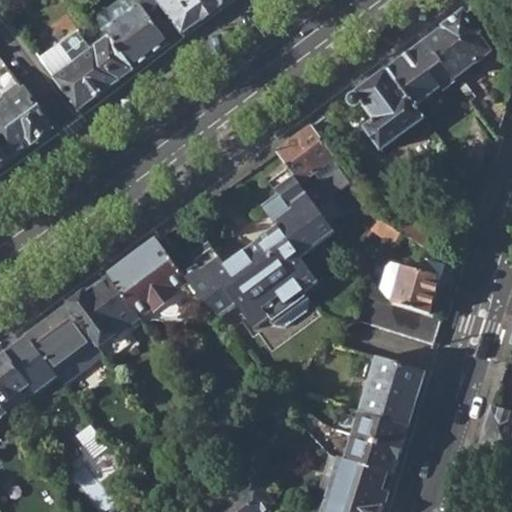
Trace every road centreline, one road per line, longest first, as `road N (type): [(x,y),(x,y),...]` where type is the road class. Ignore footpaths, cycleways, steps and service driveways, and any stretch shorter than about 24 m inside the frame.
road 1 (primary): [(357,0),(114,181)]
road 2 (tertiary): [(511,222),(420,511)]
road 3 (residential): [(114,181),(0,30)]
road 4 (primary): [(114,181),(0,264)]
